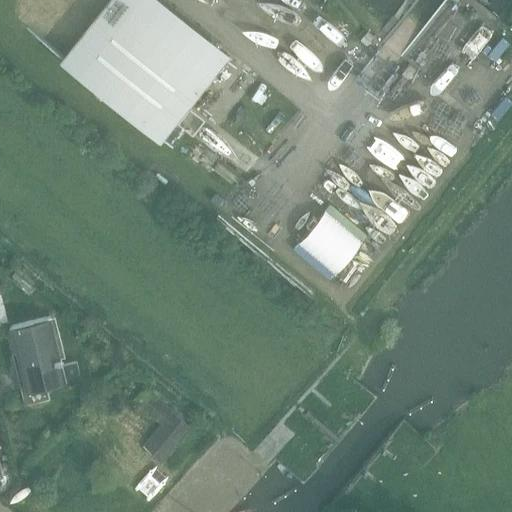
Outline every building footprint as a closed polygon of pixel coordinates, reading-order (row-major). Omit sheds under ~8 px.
[(110,0),(64,58),(112,97),(177,17),(156,0),(110,0)] [(112,97),(161,136),(225,55),(177,17),(112,97)] [(66,379),(80,375),(77,362),(62,365),(54,333),(49,335),(45,319),(51,318),(50,316),(9,327),(14,344),(18,343),(30,389),(25,391),(25,392),(67,382),(66,379)] [(161,462),(191,426),(144,387),(133,400),(162,424),(143,446),(161,462)] [(217,437),(227,426),(220,420),(210,430),(217,437)]
